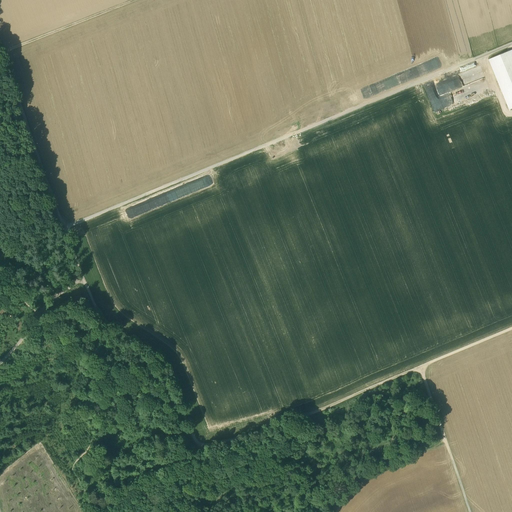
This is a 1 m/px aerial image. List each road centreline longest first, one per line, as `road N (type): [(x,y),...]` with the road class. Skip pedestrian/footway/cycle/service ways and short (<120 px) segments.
road 1 (track): [(511,44),(64,228)]
road 2 (track): [(420,366),(258,433),(203,445),(161,363),(101,322),(83,278)]
road 3 (track): [(64,228),(0,47)]
road 4 (track): [(469,511),(420,366)]
road 5 (track): [(136,0),(2,53)]
